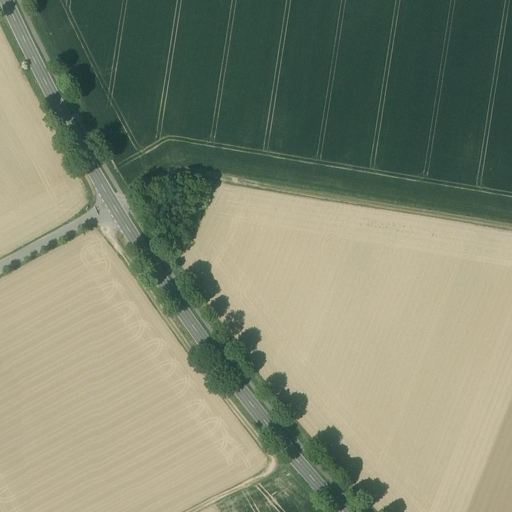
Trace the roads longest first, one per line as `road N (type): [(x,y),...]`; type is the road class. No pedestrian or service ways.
road 1 (track): [(114,207),(180,174),(511,228)]
road 2 (track): [(204,511),(271,474),(274,459),(98,216)]
road 3 (tertiary): [(340,511),(195,331),(114,207)]
road 4 (tertiary): [(114,207),(5,0)]
road 5 (residential): [(114,207),(0,271)]
